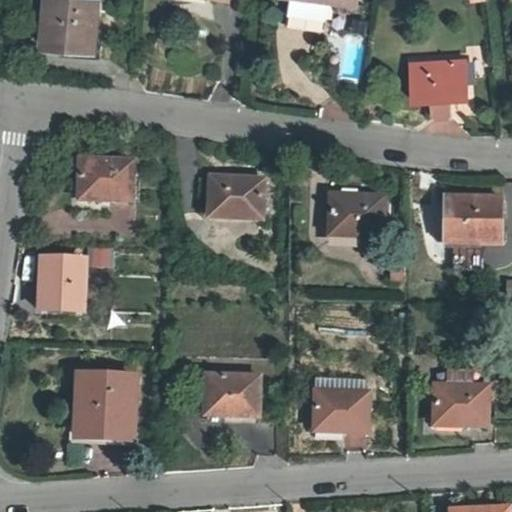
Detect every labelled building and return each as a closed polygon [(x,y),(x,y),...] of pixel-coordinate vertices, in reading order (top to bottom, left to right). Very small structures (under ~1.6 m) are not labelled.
[(102,5),(51,0),(47,46),(99,49),(102,5)] [(348,0),(286,0),(282,24),(319,30),(324,2),(348,6),(348,0)] [(403,65),(406,100),(425,99),(428,117),(445,115),(444,96),(462,94),(458,60),(403,65)] [(110,195),(111,202),(134,202),(134,176),(139,177),(139,158),(137,157),(127,156),(127,162),(87,161),(87,195),(110,195)] [(268,210),(268,177),(218,178),(218,217),(241,217),(241,211),(268,210)] [(87,195),(87,203),(111,202),(110,195),(87,195)] [(335,199),(334,230),(365,230),(364,238),(387,237),(387,199),(335,199)] [(450,200),(451,243),(481,244),(481,248),(504,247),(504,201),(450,200)] [(90,269),(111,269),(111,248),(90,248),(90,269)] [(84,260),(49,258),(48,308),(83,308),(84,260)] [(264,413),(263,375),(211,376),(210,414),(264,413)] [(81,376),(80,423),(109,423),(109,436),(138,437),(139,378),(81,376)] [(437,415),(468,416),(469,423),(490,423),(492,387),(438,385),(437,415)] [(318,419),(348,419),(349,427),(371,427),(372,389),(318,389),(318,419)] [(80,436),(109,436),(109,423),(80,423),(80,436)]
